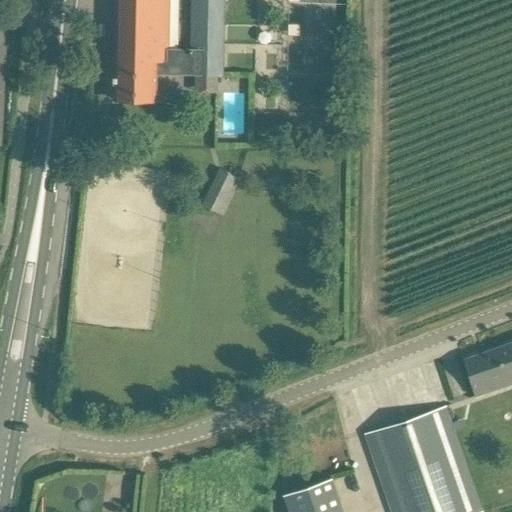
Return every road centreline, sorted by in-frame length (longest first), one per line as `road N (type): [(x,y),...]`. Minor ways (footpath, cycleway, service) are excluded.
road 1 (unclassified): [(16,428),(99,447),(142,447),(511,312)]
road 2 (secondary): [(38,219),(59,0)]
road 3 (secondary): [(16,428),(38,219)]
road 4 (secondary): [(38,219),(20,264),(0,372)]
